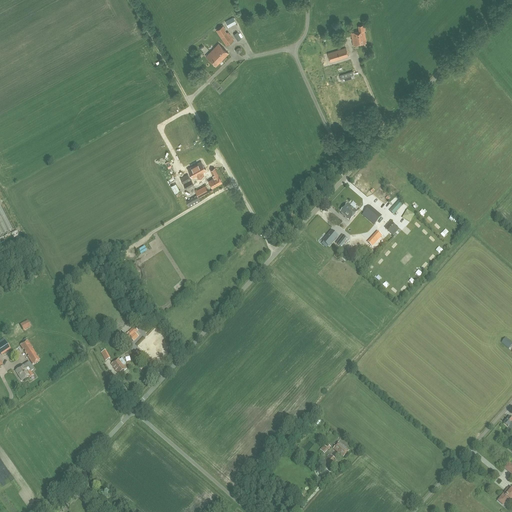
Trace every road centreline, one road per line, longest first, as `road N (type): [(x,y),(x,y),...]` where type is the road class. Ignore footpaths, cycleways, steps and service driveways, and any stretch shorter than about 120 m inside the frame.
road 1 (unclassified): [(349,175),(507,0)]
road 2 (unclassified): [(133,410),(276,252)]
road 3 (unclassified): [(276,252),(179,84)]
road 4 (unclassified): [(250,511),(133,410)]
road 5 (unclassified): [(413,511),(511,400)]
road 6 (unclassified): [(349,175),(291,48)]
road 7 (unclassified): [(41,511),(133,410)]
